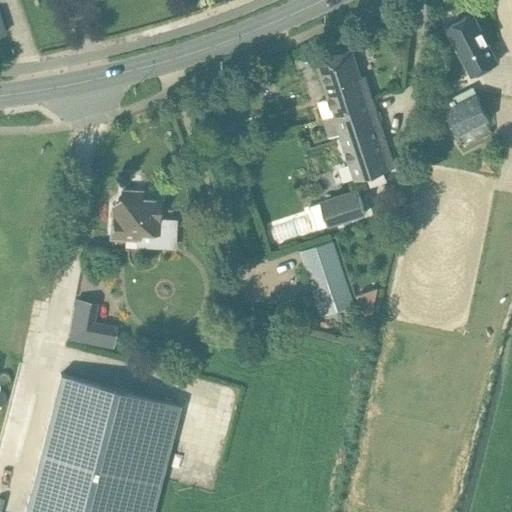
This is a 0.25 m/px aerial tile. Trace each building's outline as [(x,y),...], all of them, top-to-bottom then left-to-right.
[(473,13),(447,26),(472,73),(497,60),(473,13)] [(322,119),(374,102),(365,75),(361,77),(352,50),(316,61),(328,97),(316,101),(322,119)] [(475,91),(443,108),(463,146),(491,131),(486,121),(490,119),(475,91)] [(374,102),(322,119),(328,137),(340,133),(355,179),(395,166),(374,102)] [(357,187),(318,200),(327,226),(366,213),(357,187)] [(174,244),(176,215),(160,214),(161,199),(141,198),(141,190),(123,189),(122,197),(113,205),(111,236),(138,237),(137,242),(174,244)] [(333,239),(299,250),(320,315),(354,304),(333,239)] [(372,313),(377,287),(356,294),(364,316),(372,313)] [(72,318),(67,342),(87,345),(91,322),(72,318)] [(152,511),(153,509),(180,404),(59,372),(23,511),(152,511)]
